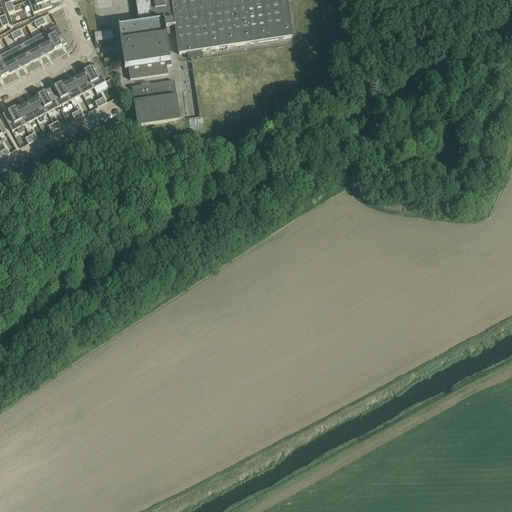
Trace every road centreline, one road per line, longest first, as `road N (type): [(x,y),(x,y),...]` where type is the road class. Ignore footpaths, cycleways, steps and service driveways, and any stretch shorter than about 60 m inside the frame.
road 1 (track): [(0,354),(358,118)]
road 2 (residential): [(0,99),(85,55),(71,0)]
road 3 (residential): [(0,179),(107,115)]
